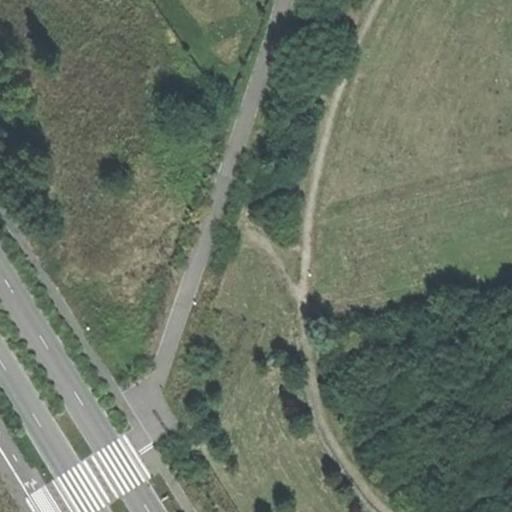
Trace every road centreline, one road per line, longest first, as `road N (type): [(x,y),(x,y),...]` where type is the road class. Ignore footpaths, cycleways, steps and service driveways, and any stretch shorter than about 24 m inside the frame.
road 1 (tertiary): [(149,511),(0,272)]
road 2 (tertiary): [(0,359),(95,511)]
